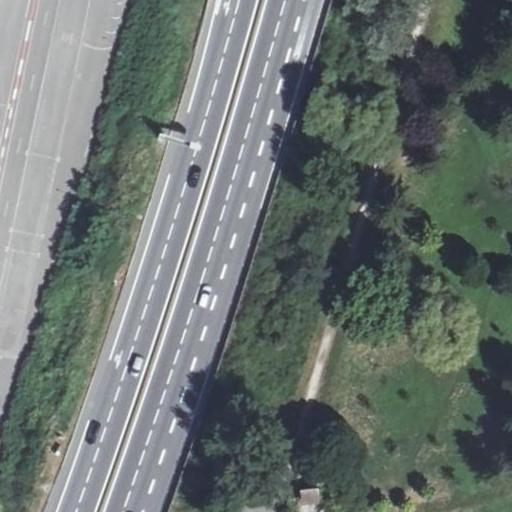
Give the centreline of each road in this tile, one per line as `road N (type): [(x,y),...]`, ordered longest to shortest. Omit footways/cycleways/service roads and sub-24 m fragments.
road 1 (trunk): [(237,0),(74,511)]
road 2 (trunk): [(125,511),(265,77)]
